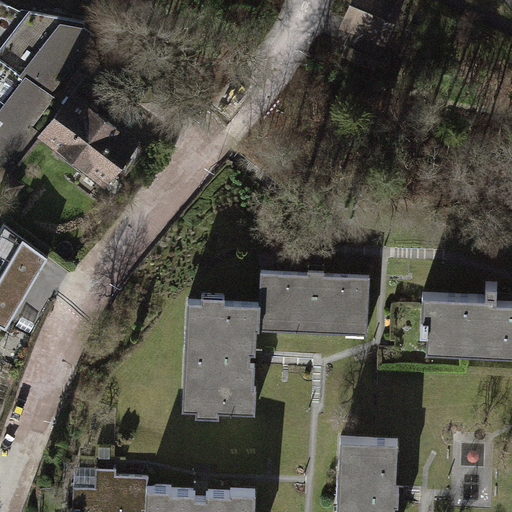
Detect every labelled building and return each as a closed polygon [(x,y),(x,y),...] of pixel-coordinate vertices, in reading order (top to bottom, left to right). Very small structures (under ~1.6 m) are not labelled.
[(53,96),(100,32),(86,21),(22,9),(21,11),(0,0),(0,58),(53,96)] [(374,71),(404,0),(349,0),(338,28),(351,33),(341,57),(374,71)] [(0,186),(9,174),(38,136),(41,133),(35,129),(57,99),(53,96),(0,58),(0,186)] [(155,86),(141,102),(168,124),(181,109),(155,86)] [(108,188),(142,141),(76,91),(41,133),(38,136),(108,188)] [(0,191),(12,202),(25,185),(9,174),(0,186),(0,191)] [(46,256),(4,224),(0,229),(0,322),(6,326),(46,256)] [(210,304),(196,303),(190,411),(202,411),(202,418),(224,419),(225,413),(260,415),(265,330),(374,336),(377,281),(267,275),(265,307),(232,305),(232,299),(210,298),(210,304)] [(511,301),(428,298),(427,321),(433,322),(432,352),(511,354),(511,301)] [(395,511),(399,443),(342,440),(338,511),(395,511)] [(259,511),(260,496),(238,496),(238,498),(214,497),(214,502),(201,502),(201,497),(178,496),(178,492),(150,491),(151,480),(118,479),(118,472),(98,472),(98,491),(74,491),(73,511),(259,511)]
